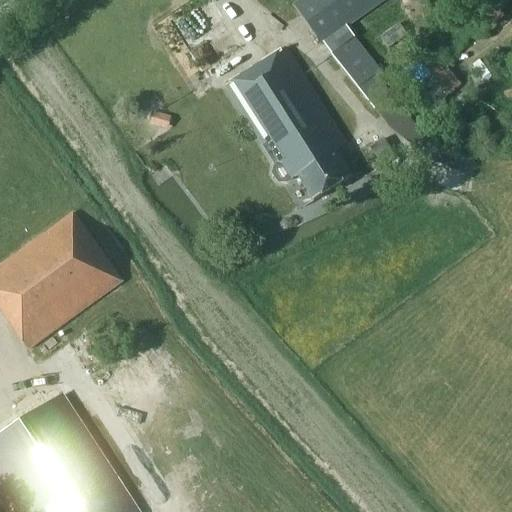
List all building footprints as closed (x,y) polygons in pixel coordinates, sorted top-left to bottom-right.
[(383,0),(298,0),(293,4),(321,44),(383,0)] [(490,0),(487,0),(470,15),(486,33),(505,17),(490,0)] [(382,72),(351,35),(329,53),(375,110),(393,95),(377,76),(382,72)] [(431,48),(403,70),(434,108),(431,111),(438,120),(447,113),(440,104),(462,86),(431,48)] [(348,146),(285,50),(225,89),(277,168),(281,166),(292,183),(297,180),(313,204),(352,178),(336,153),(348,146)] [(152,113),(149,125),(168,130),(171,118),(152,113)] [(385,139),(371,149),(384,167),(397,158),(385,139)] [(121,283),(74,215),(0,266),(0,309),(27,349),(121,283)] [(135,511),(61,396),(0,435),(0,481),(19,511),(135,511)]
